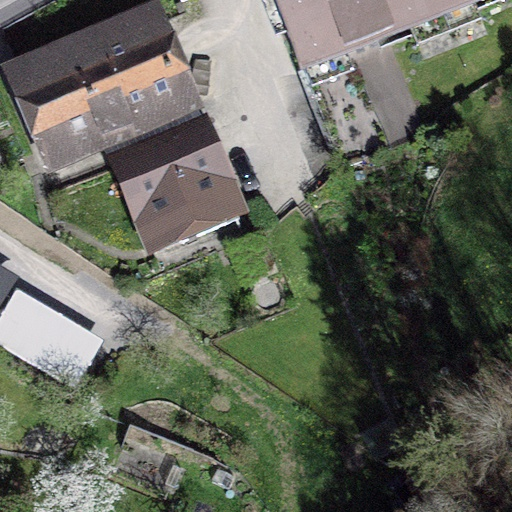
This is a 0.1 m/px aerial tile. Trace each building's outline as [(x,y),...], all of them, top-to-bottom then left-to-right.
[(275,0),(342,167),(426,134),(387,36),(442,14),(436,0),(275,0)] [(436,0),(442,14),(476,0),(436,0)] [(18,78),(51,158),(130,126),(142,154),(200,130),(155,21),(18,78)] [(121,163),(154,242),(233,210),(200,130),(142,154),(121,163)] [(17,290),(0,319),(0,346),(76,391),(105,342),(17,290)]
